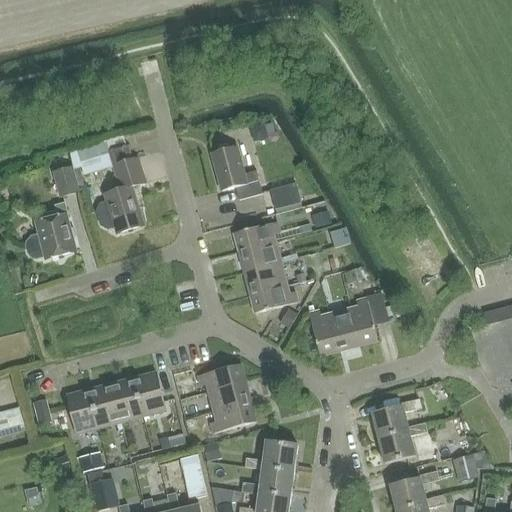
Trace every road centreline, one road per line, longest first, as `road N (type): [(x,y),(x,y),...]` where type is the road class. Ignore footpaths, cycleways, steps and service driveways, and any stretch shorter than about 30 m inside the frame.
road 1 (residential): [(332,391),(420,364),(460,307),(511,290)]
road 2 (residential): [(193,250),(150,75)]
road 3 (residential): [(215,325),(47,374)]
road 4 (residential): [(38,295),(193,250)]
road 5 (residential): [(332,391),(215,325)]
road 6 (residential): [(324,511),(337,430),(332,391)]
